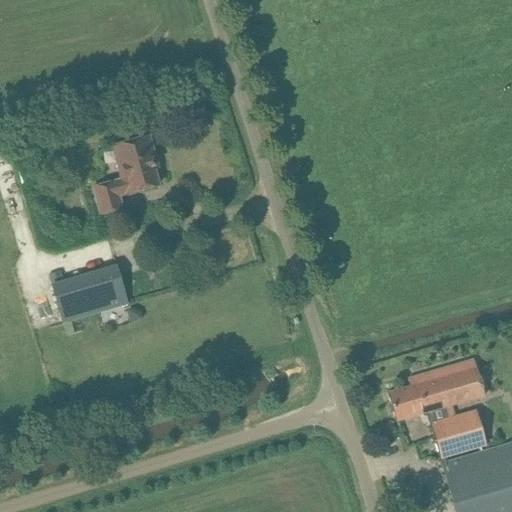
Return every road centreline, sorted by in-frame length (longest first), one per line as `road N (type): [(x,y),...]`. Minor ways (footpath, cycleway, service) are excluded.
road 1 (unclassified): [(339,407),(209,0)]
road 2 (unclassified): [(0,509),(339,407)]
